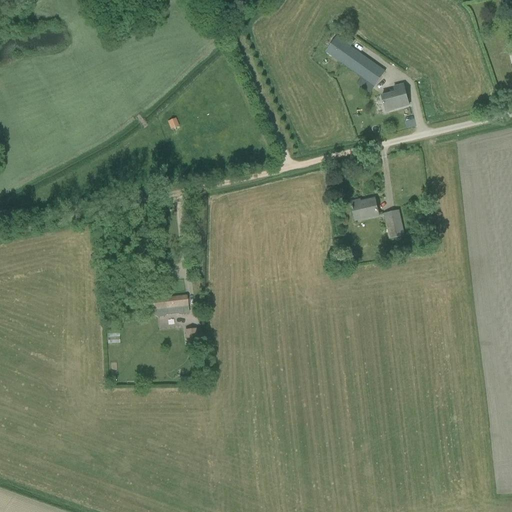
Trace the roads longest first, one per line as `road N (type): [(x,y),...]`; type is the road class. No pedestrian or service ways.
road 1 (track): [(382,145),(0,233)]
road 2 (track): [(243,13),(226,36),(237,44),(286,150),(285,167)]
road 3 (unclassified): [(382,145),(511,113)]
